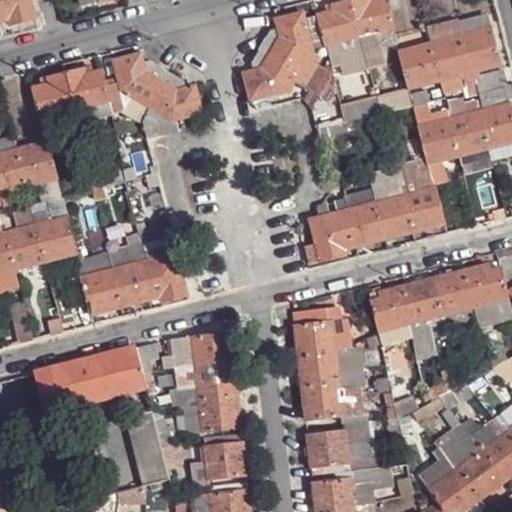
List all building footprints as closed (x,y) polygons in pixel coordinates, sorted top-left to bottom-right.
[(35,19),(30,0),(0,0),(0,21),(9,19),(16,17),(17,23),(35,19)] [(329,16),(319,18),(327,48),(330,59),(332,67),(340,65),(343,76),(369,70),(361,39),(380,34),(396,30),(388,0),(378,3),(372,4),(370,0),(359,0),(334,7),(336,14),(329,16)] [(334,7),(327,9),(329,16),(336,14),(334,7)] [(304,15),(277,22),(280,30),(282,39),(263,71),(253,73),(245,76),(252,102),(258,110),(272,106),(269,98),(291,93),(296,84),(309,61),(314,53),(314,51),(306,21),(304,15)] [(399,49),(400,54),(492,30),(488,15),(429,30),(430,32),(399,40),(397,41),(399,49)] [(306,21),(314,51),(327,48),(319,18),(306,21)] [(280,30),(272,32),(251,66),(253,73),(263,71),(282,39),(280,30)] [(396,30),(380,34),(384,52),(399,49),(397,41),(399,40),(396,30)] [(492,30),(400,54),(409,88),(410,91),(414,90),(442,82),(463,77),(475,73),(501,67),(492,30)] [(380,34),(361,39),(369,70),(388,65),(384,52),(380,34)] [(314,53),(309,61),(316,66),(322,58),(314,53)] [(121,83),(123,91),(131,96),(150,107),(152,108),(170,120),(174,122),(184,119),(202,114),(197,91),(196,87),(187,89),(177,91),(147,74),(144,64),(142,54),(141,55),(115,61),(121,83)] [(330,59),(323,69),(335,77),(332,67),(330,59)] [(316,66),(309,61),(296,84),(309,92),(320,98),(322,99),(335,77),(323,69),(316,66)] [(185,82),(152,62),(144,64),(147,74),(177,91),(187,89),(185,82)] [(107,87),(103,72),(93,74),(86,75),(85,69),(49,79),(51,85),(43,87),(34,89),(41,119),(47,117),(72,111),(79,110),(90,107),(110,101),(107,87)] [(475,73),(463,77),(467,89),(469,98),(481,94),(476,78),(475,73)] [(511,105),(511,99),(511,86),(510,87),(506,73),(476,78),(481,94),(486,112),(511,105)] [(463,77),(442,82),(445,95),(467,89),(463,77)] [(121,83),(107,87),(110,101),(112,108),(126,105),(131,96),(123,91),(121,83)] [(409,88),(378,97),(383,115),(414,107),(412,99),(410,91),(409,88)] [(313,111),(320,98),(309,92),(304,101),(313,111)] [(430,95),(413,99),(417,111),(433,106),(430,95)] [(122,110),(141,122),(146,114),(150,107),(131,96),(126,105),(122,110)] [(378,97),(341,106),(346,127),(358,124),(358,122),(383,115),(378,97)] [(110,101),(90,107),(93,121),(114,116),(112,108),(110,101)] [(417,123),(420,130),(480,113),(477,105),(464,107),(462,101),(449,103),(451,111),(447,112),(448,114),(417,123)] [(420,130),(427,157),(429,166),(445,162),(511,143),(511,110),(511,105),(486,112),(480,113),(420,130)] [(79,110),(72,111),(77,126),(93,121),(90,107),(79,110)] [(146,114),(141,122),(149,125),(170,120),(152,108),(147,115),(146,114)] [(47,117),(41,119),(45,131),(46,134),(52,132),(47,117)] [(174,122),(170,120),(149,125),(151,136),(156,136),(177,130),(176,127),(185,124),(184,119),(174,122)] [(335,128),(321,132),(323,142),(360,132),(358,124),(346,127),(337,129),(335,128)] [(46,134),(44,130),(0,141),(0,155),(48,143),(46,134)] [(0,194),(1,194),(24,188),(38,185),(43,203),(55,200),(61,199),(56,180),(58,180),(48,143),(0,155),(0,194)] [(511,143),(445,162),(448,176),(511,158),(511,143)] [(143,152),(132,154),(137,173),(148,170),(143,152)] [(411,161),(415,176),(430,172),(429,166),(427,157),(411,161)] [(397,185),(401,199),(402,199),(436,190),(435,186),(431,172),(430,172),(415,176),(411,161),(402,164),(404,174),(395,177),(397,185)] [(445,162),(429,166),(430,172),(431,172),(435,186),(450,182),(448,176),(445,162)] [(99,176),(90,178),(92,191),(92,192),(94,203),(112,200),(115,198),(118,198),(119,196),(135,193),(129,170),(123,171),(121,170),(110,173),(110,174),(104,175),(103,174),(100,175),(99,176)] [(349,212),(401,199),(397,185),(346,198),(347,203),(349,212)] [(1,194),(3,202),(2,202),(3,204),(27,198),(24,188),(1,194)] [(322,219),(311,222),(317,249),(309,251),(312,267),(341,259),(339,253),(345,252),(445,226),(436,190),(402,199),(401,199),(349,212),(322,219)] [(61,199),(55,200),(55,202),(30,209),(30,208),(21,210),(26,230),(64,220),(63,211),(64,211),(61,199)] [(322,219),(349,212),(347,203),(320,210),(322,219)] [(0,230),(1,235),(11,233),(6,214),(5,214),(0,215),(0,230)] [(56,260),(77,255),(68,218),(64,220),(26,230),(11,233),(1,235),(0,230),(0,274),(7,273),(14,271),(56,260)] [(145,262),(177,255),(169,230),(147,235),(144,225),(136,227),(137,233),(141,246),(145,262)] [(79,262),(83,279),(145,262),(141,246),(79,262)] [(77,255),(56,260),(63,284),(83,279),(79,262),(77,255)] [(91,316),(161,298),(168,296),(170,303),(188,298),(177,255),(145,262),(83,279),(91,316)] [(489,266),(483,268),(484,275),(491,272),(489,266)] [(380,333),(411,325),(418,323),(448,315),(469,310),(477,308),(479,307),(508,300),(506,294),(501,270),(491,272),(484,275),(483,268),(386,292),(389,299),(382,300),(372,303),(380,333)] [(7,273),(12,292),(19,291),(14,271),(7,273)] [(7,273),(0,274),(0,295),(12,292),(7,273)] [(380,294),(382,300),(389,299),(386,292),(380,294)] [(479,307),(482,320),(494,318),(496,322),(511,318),(510,309),(508,300),(479,307)] [(24,304),(9,308),(11,317),(26,313),(24,304)] [(448,315),(450,328),(482,320),(479,307),(477,308),(469,310),(448,315)] [(296,327),(332,323),(329,309),(294,313),(296,327)] [(26,343),(33,341),(26,313),(11,317),(18,345),(26,343)] [(448,315),(418,323),(420,331),(422,341),(432,338),(450,334),(450,328),(448,315)] [(336,351),(343,350),(349,348),(344,321),(332,323),(336,351)] [(332,323),(296,327),(306,422),(344,417),(341,390),(340,382),(336,357),(336,351),(332,323)] [(418,323),(411,325),(413,333),(420,331),(418,323)] [(411,325),(380,333),(382,343),(410,336),(413,335),(413,333),(411,325)] [(413,333),(413,335),(410,336),(415,362),(436,357),(432,338),(422,341),(420,331),(413,333)] [(204,433),(241,428),(238,404),(236,383),(233,358),(229,334),(192,339),(196,366),(197,374),(200,398),(200,406),(204,433)] [(196,366),(192,339),(192,336),(175,340),(177,351),(178,351),(179,356),(156,360),(159,374),(177,371),(179,391),(172,392),(174,408),(180,406),(181,412),(186,411),(188,434),(204,433),(200,406),(200,398),(197,374),(196,366)] [(486,353),(492,368),(495,367),(509,358),(503,346),(486,353)] [(137,349),(44,373),(54,411),(147,387),(141,363),(137,349)] [(341,390),(358,387),(362,386),(359,352),(344,354),(343,356),(336,357),(340,382),(341,390)] [(440,396),(481,375),(474,359),(443,373),(444,380),(428,389),(433,400),(440,396)] [(159,434),(169,473),(183,470),(171,421),(169,421),(167,418),(168,417),(168,414),(169,414),(168,412),(166,412),(165,410),(168,409),(164,394),(160,395),(155,375),(153,375),(150,361),(141,363),(147,387),(153,411),(159,434)] [(481,375),(440,396),(448,409),(476,394),(478,396),(481,394),(481,392),(482,390),(485,392),(488,391),(487,390),(496,385),(494,383),(502,377),(495,367),(492,368),(481,375)] [(389,377),(377,378),(379,392),(390,390),(389,377)] [(344,417),(361,415),(358,387),(341,390),(344,417)] [(393,392),(385,393),(390,425),(389,425),(390,429),(392,429),(395,444),(406,443),(406,435),(415,432),(415,429),(422,425),(414,412),(420,409),(415,395),(395,402),(393,392)] [(496,422),(497,423),(511,411),(511,401),(509,397),(499,404),(498,403),(488,411),(496,422)] [(126,417),(132,441),(159,434),(153,411),(126,417)] [(511,411),(497,423),(507,436),(511,431),(511,411)] [(346,432),(369,429),(368,423),(366,423),(364,414),(361,415),(344,417),(346,432)] [(473,439),(483,453),(507,436),(497,423),(496,422),(473,439)] [(439,448),(457,473),(483,453),(473,439),(462,425),(436,444),(439,448)] [(351,480),(354,507),(373,504),(372,493),(385,489),(382,472),(377,473),(376,467),(369,429),(346,432),(349,465),(350,471),(351,480)] [(432,491),(446,511),(454,511),(457,510),(463,506),(466,511),(511,477),(511,431),(507,436),(483,453),(457,473),(432,491)] [(346,432),(308,437),(310,455),(312,469),(349,465),(346,432)] [(132,441),(144,486),(148,486),(164,481),(171,479),(169,473),(159,434),(132,441)] [(243,443),(241,437),(205,442),(206,448),(243,443)] [(209,480),(247,476),(244,458),(243,443),(206,448),(207,463),(208,467),(209,480)] [(420,476),(432,491),(457,473),(439,448),(432,452),(439,461),(420,476)] [(349,465),(312,469),(313,476),(350,471),(349,465)] [(390,465),(376,467),(377,473),(382,472),(385,489),(394,487),(390,465)] [(351,480),(313,484),(317,510),(316,511),(354,511),(354,507),(351,480)] [(409,480),(398,484),(403,499),(415,496),(409,480)] [(249,491),(247,485),(210,489),(211,496),(249,491)] [(120,505),(144,505),(144,486),(120,492),(120,505)] [(249,491),(211,496),(212,511),(251,511),(249,491)] [(212,511),(211,496),(196,496),(197,500),(195,501),(196,511),(212,511)] [(373,504),(354,507),(354,511),(380,511),(380,503),(373,504)]
